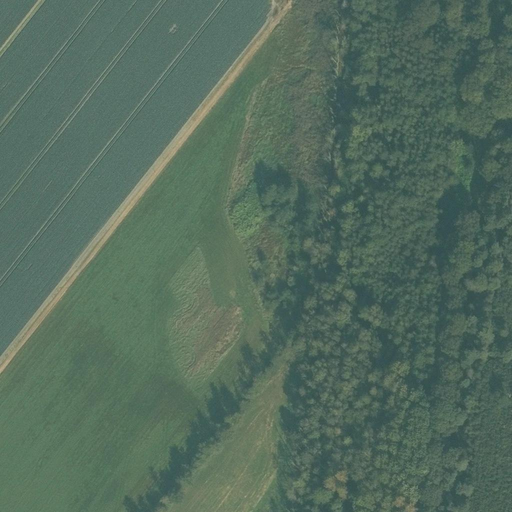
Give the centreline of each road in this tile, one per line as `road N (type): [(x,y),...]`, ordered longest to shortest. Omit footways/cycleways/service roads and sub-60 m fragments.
road 1 (track): [(431,511),(484,207),(504,0)]
road 2 (track): [(144,511),(309,303)]
